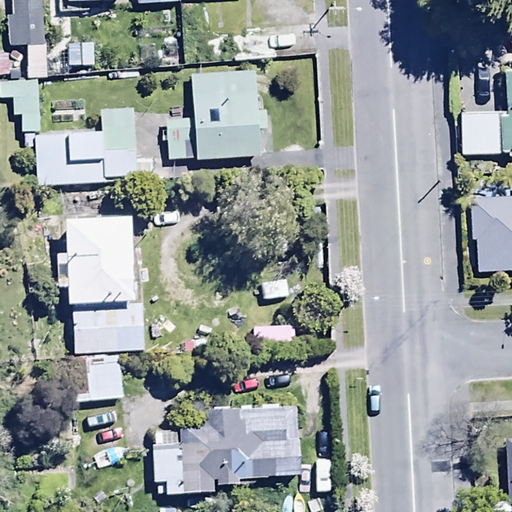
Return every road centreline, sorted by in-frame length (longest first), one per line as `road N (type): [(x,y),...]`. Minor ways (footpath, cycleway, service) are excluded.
road 1 (tertiary): [(385,0),(402,359)]
road 2 (tertiary): [(402,359),(410,511)]
